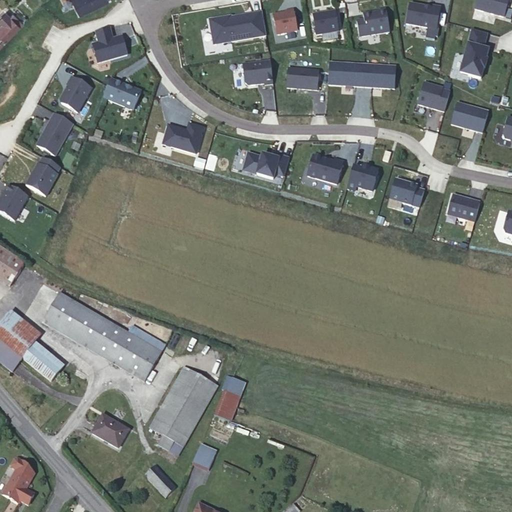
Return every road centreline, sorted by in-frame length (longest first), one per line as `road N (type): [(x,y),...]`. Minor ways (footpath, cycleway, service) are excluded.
road 1 (track): [(511,407),(276,354),(90,291),(0,235)]
road 2 (residential): [(511,183),(446,170),(413,142),(376,130),(255,126),(207,110),(169,72),(141,7)]
road 3 (residential): [(141,7),(62,38),(0,141)]
